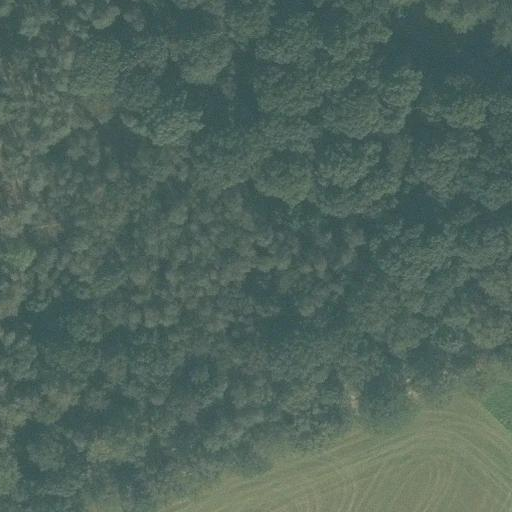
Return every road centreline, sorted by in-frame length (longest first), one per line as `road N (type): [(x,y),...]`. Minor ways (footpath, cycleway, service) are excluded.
road 1 (track): [(0,501),(511,334)]
road 2 (track): [(511,93),(319,0)]
